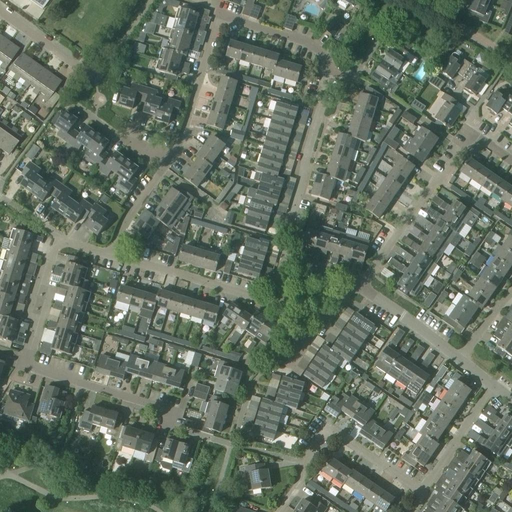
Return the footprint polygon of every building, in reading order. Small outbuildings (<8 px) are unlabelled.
[(29,0),(42,9),(49,0),(29,0)] [(249,17),(254,5),(253,5),(255,1),(253,0),(247,0),(245,8),(243,15),(249,17)] [(324,0),(319,6),(323,10),(331,2),(328,0),(324,0)] [(339,0),(337,3),(346,9),(349,3),(354,6),(357,0),(339,0)] [(488,4),(477,0),(472,0),(468,10),(474,12),(472,18),(487,24),(492,12),(486,10),(488,4)] [(249,17),(257,20),(261,8),(254,5),(249,17)] [(175,19),(206,28),(207,24),(197,21),(199,15),(208,18),(210,12),(195,7),(193,13),(178,9),(175,19)] [(288,15),(283,28),(292,31),(296,18),(288,15)] [(172,29),(193,35),(195,30),(204,32),(206,28),(175,19),(172,29)] [(343,26),(333,19),(325,30),(334,37),(343,26)] [(147,22),(146,24),(143,33),(146,34),(153,36),(156,25),(150,23),(147,22)] [(169,40),(199,49),(200,45),(191,42),(193,35),(172,29),(169,40)] [(0,55),(10,42),(0,35),(0,55)] [(166,50),(186,57),(188,50),(198,53),(199,49),(169,40),(166,50)] [(10,42),(0,55),(0,61),(2,63),(0,67),(5,70),(20,50),(10,42)] [(136,42),(133,50),(144,54),(146,46),(136,42)] [(227,57),(239,60),(243,46),(231,42),(227,57)] [(243,46),(239,60),(251,64),(255,49),(243,46)] [(383,61),(398,71),(403,65),(401,63),(403,59),(414,66),(418,60),(399,46),(394,53),(391,50),(383,61)] [(159,60),(189,69),(190,64),(181,62),(182,56),(186,57),(166,50),(162,49),(159,60)] [(255,49),(251,64),(263,67),(267,53),(255,49)] [(32,61),(22,53),(9,71),(15,75),(13,78),(18,81),(20,78),(32,61)] [(267,53),(263,67),(274,71),(273,76),(277,61),(279,56),(267,53)] [(462,77),(471,64),(465,60),(461,67),(457,64),(459,62),(460,59),(460,57),(456,54),(453,54),(452,57),(446,53),(442,60),(445,62),(440,69),(442,70),(441,72),(452,79),(457,73),(462,77)] [(159,60),(156,70),(165,73),(163,79),(177,83),(178,77),(180,78),(181,75),(184,73),(187,74),(189,69),(159,60)] [(20,78),(25,82),(23,85),(28,88),(30,85),(29,85),(42,68),(32,61),(20,78)] [(277,61),(273,76),(285,79),(289,64),(277,61)] [(383,61),(376,72),(383,77),(378,83),(391,91),(395,85),(391,82),(394,78),(398,81),(403,74),(398,71),(383,61)] [(301,68),(289,64),(285,79),(297,83),(301,68)] [(479,69),(471,64),(462,77),(469,82),(464,90),(468,93),(471,93),(472,93),(476,96),(486,81),(480,76),(478,79),(474,76),(479,69)] [(29,85),(30,85),(35,89),(33,92),(38,95),(40,92),(39,92),(51,75),(42,68),(29,85)] [(221,74),(234,78),(235,73),(222,70),(221,74)] [(445,83),(433,74),(428,82),(440,90),(445,83)] [(39,92),(40,92),(45,96),(42,99),(47,102),(62,82),(51,75),(39,92)] [(218,90),(234,94),(237,82),(222,78),(218,90)] [(145,88),(133,84),(131,91),(124,89),(119,105),(132,109),(135,100),(141,101),(145,88)] [(250,99),(255,101),(259,89),(252,87),(248,99),(250,99)] [(145,88),(141,101),(147,103),(144,113),(156,116),(155,120),(156,120),(162,100),(155,98),(157,92),(145,88)] [(358,104),(376,110),(379,100),(382,101),(384,97),(367,88),(365,95),(361,94),(358,104)] [(506,111),(511,102),(511,97),(510,96),(505,102),(502,99),(506,94),(499,89),(486,107),(497,115),(502,108),(506,111)] [(215,102),(230,106),(234,94),(218,90),(215,102)] [(435,119),(444,125),(446,127),(446,126),(450,129),(461,112),(455,108),(458,103),(445,94),(442,99),(447,102),(435,119)] [(255,101),(250,99),(247,111),(252,113),(255,101)] [(162,100),(156,120),(168,124),(171,115),(177,117),(181,103),(169,100),(167,106),(161,104),(162,100)] [(419,112),(423,106),(415,100),(410,106),(419,112)] [(211,113),(227,118),(230,106),(215,102),(211,113)] [(274,112),(296,118),(298,109),(277,103),(274,112)] [(354,115),(372,120),(376,110),(358,104),(354,115)] [(397,118),(402,112),(398,109),(394,116),(397,118)] [(247,111),(243,123),(248,124),(252,113),(247,111)] [(68,143),(76,132),(71,128),(78,120),(66,112),(56,126),(62,130),(58,136),(68,143)] [(272,120),(293,127),(296,118),(274,112),(272,120)] [(406,112),(402,117),(413,125),(417,120),(406,112)] [(211,113),(208,126),(223,130),(227,118),(211,113)] [(351,126),(369,131),(372,120),(354,115),(351,126)] [(397,118),(394,116),(389,122),(393,125),(397,118)] [(1,123),(2,124),(0,125),(0,146),(11,131),(11,130),(6,127),(8,124),(4,120),(1,123)] [(269,129),(291,135),(293,127),(272,120),(269,129)] [(248,124),(243,123),(241,131),(233,129),(230,137),(243,141),(248,124)] [(357,139),(357,140),(366,142),(369,131),(351,126),(348,136),(348,137),(357,139)] [(11,130),(11,131),(0,146),(0,148),(9,155),(22,138),(16,134),(18,130),(17,130),(13,127),(11,130)] [(88,149),(98,135),(87,127),(81,135),(76,132),(68,143),(62,151),(67,154),(73,146),(79,150),(83,145),(88,149)] [(384,137),(389,131),(385,128),(380,135),(384,137)] [(267,138),(288,144),(291,135),(269,129),(267,138)] [(430,151),(438,140),(422,129),(414,140),(430,151)] [(354,150),(357,140),(357,139),(348,137),(348,136),(348,137),(339,134),(336,144),(354,150)] [(98,169),(106,158),(105,157),(108,154),(103,151),(109,143),(98,135),(88,149),(93,153),(89,158),(100,166),(98,169)] [(384,137),(380,135),(376,142),(379,144),(384,137)] [(205,146),(218,156),(225,146),(212,136),(205,146)] [(399,145),(388,137),(384,143),(396,150),(399,145)] [(264,146),(285,153),(288,144),(267,138),(264,146)] [(430,151),(414,140),(406,152),(423,163),(430,151)] [(351,161),(354,150),(336,144),(333,155),(351,161)] [(34,145),(25,156),(32,161),(40,150),(34,145)] [(197,157),(199,158),(210,166),(218,156),(205,146),(197,157)] [(262,155),(283,161),(285,153),(264,146),(262,155)] [(377,157),(380,159),(386,148),(382,146),(377,157)] [(368,155),(373,157),(377,150),(372,148),(368,155)] [(118,175),(128,161),(116,153),(110,161),(106,158),(98,169),(108,176),(112,171),(118,175)] [(259,163),(280,170),(283,161),(262,155),(259,163)] [(351,161),(333,155),(330,166),(347,172),(351,161)] [(380,159),(377,157),(371,167),(375,170),(380,159)] [(192,168),(205,178),(212,167),(210,166),(199,158),(192,168)] [(408,178),(415,167),(401,158),(394,169),(408,178)] [(236,164),(230,159),(227,163),(234,168),(236,165),(236,164)] [(472,180),(481,167),(470,160),(461,173),(472,180)] [(138,169),(128,161),(118,175),(123,178),(119,184),(129,192),(137,180),(132,177),(138,169)] [(32,193),(42,179),(36,175),(40,170),(30,163),(22,174),(27,177),(21,186),(32,193)] [(263,174),(284,180),(278,178),(280,170),(259,163),(256,172),(263,174)] [(347,172),(330,166),(327,177),(336,179),(336,180),(344,182),(347,172)] [(365,178),(369,181),(375,170),(371,167),(365,178)] [(482,187),(491,174),(481,167),(472,180),(482,187)] [(192,168),(184,178),(197,188),(205,178),(192,168)] [(408,178),(394,169),(387,179),(401,188),(408,178)] [(284,180),(263,174),(261,183),(282,189),(284,180)] [(336,179),(327,177),(318,174),(315,184),(333,190),(336,180),(336,179)] [(492,194),(501,181),(491,174),(482,187),(492,194)] [(54,196),(62,185),(52,178),(47,184),(42,179),(32,193),(43,201),(49,193),(54,196)] [(359,189),(363,192),(369,181),(365,178),(359,189)] [(401,188),(387,179),(380,189),(394,198),(401,188)] [(222,191),(226,194),(234,184),(230,181),(222,191)] [(502,201),(511,188),(501,181),(492,194),(502,201)] [(282,189),(261,183),(258,191),(279,198),(282,189)] [(333,190),(315,184),(311,196),(329,201),(333,190)] [(64,216),(74,202),(68,198),(72,192),(62,185),(54,196),(59,200),(53,208),(64,216)] [(460,196),(463,192),(453,185),(450,189),(460,196)] [(511,207),(511,188),(502,201),(511,207)] [(181,209),(187,200),(190,202),(194,198),(183,190),(180,194),(172,189),(166,198),(181,209)] [(276,206),(279,198),(258,191),(250,189),(247,197),(253,199),(274,205),(276,206)] [(356,192),(354,196),(355,197),(353,200),(357,203),(363,192),(359,189),(357,193),(356,192)] [(394,198),(380,189),(373,199),(387,209),(394,198)] [(222,191),(215,201),(219,204),(226,194),(222,191)] [(463,192),(460,196),(471,203),(473,199),(463,192)] [(100,200),(105,204),(109,199),(104,195),(100,200)] [(181,209),(166,198),(159,207),(174,218),(181,209)] [(250,208),(271,214),(274,205),(253,199),(250,208)] [(387,209),(373,199),(366,210),(379,219),(387,209)] [(473,199),(471,203),(481,210),(484,206),(473,199)] [(94,208),(84,200),(79,206),(74,202),(64,216),(75,224),(81,215),(85,219),(86,218),(94,208)] [(327,207),(311,202),(309,209),(325,214),(327,207)] [(441,207),(448,212),(466,224),(473,214),(477,217),(480,214),(470,207),(468,211),(455,202),(452,207),(444,202),(441,207)] [(335,209),(339,211),(342,211),(346,213),(348,206),(336,203),(335,209)] [(94,208),(86,218),(88,216),(93,219),(87,227),(98,235),(108,222),(102,217),(106,212),(96,205),(94,208)] [(494,213),(484,206),(481,210),(491,217),(493,214),(494,213)] [(174,218),(159,207),(153,216),(160,222),(168,227),(174,218)] [(247,216),(269,223),(271,214),(250,208),(247,216)] [(153,216),(146,210),(139,219),(154,230),(160,222),(153,216)] [(503,221),(506,217),(496,210),(494,213),(493,214),(503,221)] [(466,224),(448,212),(445,218),(437,213),(434,218),(440,222),(458,233),(457,234),(459,235),(466,224)] [(247,216),(245,225),(266,231),(269,223),(247,216)] [(511,221),(506,217),(503,221),(511,227),(511,221)] [(147,240),(154,230),(139,219),(132,229),(136,232),(134,235),(140,239),(142,236),(147,240)] [(192,219),(191,224),(203,227),(204,223),(192,219)] [(458,233),(440,222),(436,227),(428,222),(425,227),(432,232),(450,244),(457,234),(458,235),(459,235),(457,234),(458,233)] [(204,223),(203,227),(215,231),(216,226),(204,223)] [(307,255),(312,256),(321,227),(309,223),(303,244),(310,246),(307,255)] [(216,226),(215,231),(226,234),(228,230),(216,226)] [(321,227),(312,256),(313,256),(316,248),(322,249),(319,258),(325,260),(333,230),(321,227)] [(31,246),(33,240),(42,243),(43,238),(13,229),(10,240),(31,246)] [(333,230),(325,260),(328,251),(334,253),(331,262),(337,263),(345,234),(333,230)] [(503,247),(511,253),(511,231),(508,236),(510,237),(503,247)] [(418,237),(425,242),(443,254),(450,244),(432,232),(429,237),(421,232),(418,237)] [(348,267),(357,238),(345,234),(337,263),(337,264),(340,255),(346,257),(343,265),(348,267)] [(492,239),(488,236),(484,242),(491,247),(494,241),(492,240),(492,239)] [(267,253),(270,245),(248,238),(246,247),(267,253)] [(357,238),(348,267),(349,267),(352,258),(358,260),(356,269),(361,271),(365,255),(367,249),(370,242),(357,238)] [(31,246),(10,240),(7,250),(37,259),(38,255),(29,252),(31,246)] [(420,254),(437,266),(438,266),(436,265),(443,254),(425,242),(422,248),(414,243),(411,248),(420,254)] [(473,242),(465,253),(469,256),(477,246),(473,242)] [(191,265),(196,250),(184,246),(179,261),(191,265)] [(243,256),(264,262),(267,253),(246,247),(243,256)] [(496,257),(511,268),(511,266),(511,253),(503,247),(496,257)] [(37,259),(7,250),(4,260),(25,266),(26,260),(36,263),(37,259)] [(203,268),(208,253),(196,250),(191,265),(203,268)] [(220,257),(208,253),(203,268),(215,272),(220,257)] [(405,259),(413,264),(430,276),(437,266),(420,254),(416,259),(408,254),(405,259)] [(85,280),(88,269),(79,267),(81,259),(69,256),(65,269),(56,267),(55,271),(85,280)] [(240,264),(262,271),(264,262),(243,256),(240,264)] [(511,268),(496,257),(489,268),(504,278),(511,268)] [(25,266),(4,260),(1,271),(31,280),(32,276),(23,273),(25,266)] [(453,262),(448,270),(452,273),(457,264),(453,262)] [(262,271),(240,264),(238,273),(259,280),(262,271)] [(405,275),(423,287),(430,276),(413,264),(409,270),(401,265),(398,270),(405,275)] [(504,278),(489,268),(482,278),(497,288),(504,278)] [(31,280),(1,271),(0,274),(0,281),(18,287),(20,281),(29,284),(31,280)] [(85,280),(55,271),(54,275),(63,278),(61,284),(91,293),(82,290),(85,280)] [(272,274),(264,271),(261,280),(270,283),(272,274)] [(423,287),(405,275),(402,280),(394,275),(391,280),(396,284),(394,287),(407,296),(409,292),(416,297),(423,287)] [(497,288),(482,278),(474,288),(490,299),(493,294),(494,295),(497,291),(496,290),(497,288)] [(18,287),(0,281),(0,292),(25,300),(26,296),(17,294),(18,287)] [(439,293),(444,284),(439,281),(434,291),(439,293)] [(91,293),(61,284),(60,288),(69,291),(68,297),(88,304),(91,293)] [(130,305),(134,290),(122,286),(115,308),(128,312),(130,305)] [(467,299),(479,307),(479,308),(482,310),(490,299),(474,288),(467,299)] [(142,309),(146,294),(134,290),(130,305),(142,309)] [(146,294),(142,309),(154,313),(155,306),(156,306),(160,291),(160,290),(158,297),(146,294)] [(160,291),(156,306),(167,310),(172,294),(160,291)] [(25,300),(0,292),(0,304),(12,308),(14,302),(23,305),(25,300)] [(431,293),(427,298),(433,301),(436,296),(431,293)] [(172,294),(167,310),(179,313),(184,298),(172,294)] [(88,304),(68,297),(66,303),(56,301),(55,304),(85,314),(88,304)] [(472,317),(479,308),(479,307),(467,299),(464,297),(457,307),(472,317)] [(191,317),(196,301),(184,298),(179,313),(191,317)] [(203,320),(208,305),(196,301),(191,317),(203,320)] [(243,311),(237,307),(239,305),(234,301),(232,304),(231,305),(225,303),(221,314),(224,316),(228,320),(224,326),(230,330),(234,323),(235,324),(243,311)] [(12,308),(0,304),(0,315),(19,321),(20,317),(10,314),(12,308)] [(85,314),(55,304),(54,309),(63,312),(61,318),(82,324),(85,314)] [(220,308),(208,305),(203,320),(215,324),(220,308)] [(355,312),(348,307),(345,311),(352,316),(355,312)] [(457,307),(449,318),(446,315),(443,320),(455,329),(458,324),(464,329),(472,317),(457,307)] [(253,318),(248,314),(250,311),(245,308),(243,311),(235,324),(239,327),(236,332),(241,335),(245,330),(245,331),(249,325),(253,318)] [(255,338),(268,320),(262,316),(264,313),(259,310),(257,312),(253,318),(249,325),(245,331),(255,338)] [(370,333),(375,326),(357,313),(352,321),(370,333)] [(19,321),(0,315),(0,326),(25,334),(26,330),(17,328),(19,321)] [(270,317),(268,320),(255,338),(256,338),(260,332),(270,339),(279,327),(272,323),(274,320),(270,317)] [(82,324),(61,318),(59,324),(50,321),(49,326),(79,335),(82,324)] [(344,327),(347,323),(340,318),(337,322),(344,327)] [(370,333),(352,321),(346,328),(365,341),(370,333)] [(344,327),(337,322),(335,326),(342,331),(344,327)] [(25,334),(0,326),(0,344),(11,348),(14,336),(23,339),(25,334)] [(79,335),(49,326),(47,330),(57,332),(55,339),(75,345),(79,335)] [(121,335),(122,331),(110,327),(109,332),(121,335)] [(365,341),(346,328),(341,336),(360,348),(365,341)] [(496,332),(511,342),(511,329),(510,329),(507,334),(499,328),(496,332)] [(160,333),(148,330),(147,334),(159,338),(160,333)] [(133,339),(134,334),(122,331),(121,335),(133,339)] [(511,342),(496,332),(493,336),(502,342),(494,352),(503,358),(507,353),(511,356),(511,342)] [(160,333),(159,338),(171,341),(172,337),(160,333)] [(327,337),(334,342),(337,338),(330,333),(327,337)] [(336,343),(355,356),(360,348),(341,336),(336,343)] [(172,337),(171,341),(183,345),(184,340),(172,337)] [(327,337),(325,340),(332,345),(334,342),(327,337)] [(75,345),(55,339),(53,345),(44,342),(41,352),(51,355),(53,349),(72,355),(75,345)] [(184,340),(183,345),(195,348),(196,344),(184,340)] [(385,373),(397,355),(392,352),(398,344),(393,340),(387,348),(375,366),(385,373)] [(256,344),(253,342),(251,345),(246,352),(249,355),(256,344)] [(336,343),(331,350),(331,351),(343,359),(349,363),(355,356),(336,343)] [(318,352),(320,348),(313,344),(311,347),(318,352)] [(215,354),(216,351),(204,346),(202,350),(215,354)] [(338,366),(343,359),(331,351),(331,350),(325,346),(320,354),(338,366)] [(318,352),(311,347),(308,351),(315,356),(318,352)] [(395,380),(407,362),(403,359),(408,351),(403,347),(398,355),(397,355),(385,373),(395,380)] [(228,355),(228,354),(229,351),(221,349),(220,352),(216,351),(215,354),(227,358),(228,355)] [(202,355),(195,353),(191,366),(198,368),(202,355)] [(338,366),(320,354),(314,361),(333,373),(338,366)] [(406,387),(418,369),(413,366),(419,358),(414,354),(408,362),(407,362),(395,380),(406,387)] [(96,373),(110,377),(115,359),(102,355),(96,373)] [(128,363),(129,364),(126,373),(139,377),(144,359),(131,355),(128,363)] [(115,359),(110,377),(123,381),(126,373),(129,364),(128,363),(115,359)] [(144,359),(139,377),(152,381),(158,363),(144,359)] [(307,367),(310,363),(303,359),(300,362),(307,367)] [(219,379),(239,385),(242,373),(229,369),(230,364),(221,361),(216,378),(219,379)] [(333,373),(314,361),(309,368),(328,381),(333,373)] [(418,369),(406,387),(417,395),(430,377),(424,373),(429,365),(424,361),(418,369)] [(307,367),(300,362),(298,366),(305,371),(307,367)] [(158,363),(152,381),(166,385),(171,368),(158,363)] [(433,381),(437,384),(441,378),(442,379),(448,369),(443,366),(433,381)] [(171,368),(166,385),(179,389),(185,372),(171,368)] [(328,381),(309,368),(304,376),(322,389),(328,381)] [(351,371),(349,375),(356,379),(358,376),(351,371)] [(449,392),(464,402),(472,391),(465,387),(468,382),(469,382),(457,373),(452,379),(452,380),(453,379),(456,381),(449,392)] [(281,386),(302,392),(305,384),(284,377),(281,386)] [(213,396),(223,399),(224,393),(235,396),(239,385),(219,379),(214,396),(213,396)] [(374,387),(368,383),(365,386),(372,391),(374,387)] [(208,395),(210,388),(197,385),(195,391),(208,395)] [(47,386),(39,412),(60,419),(65,403),(56,401),(59,390),(47,386)] [(278,395),(300,401),(302,392),(281,386),(278,395)] [(374,387),(372,391),(379,395),(382,392),(374,387)] [(12,391),(5,414),(29,421),(33,405),(27,404),(30,396),(12,391)] [(208,395),(195,391),(193,398),(206,402),(208,395)] [(418,401),(423,404),(427,407),(431,402),(426,399),(430,394),(426,391),(423,394),(418,401)] [(464,402),(449,392),(442,402),(457,413),(464,402)] [(342,411),(341,411),(347,403),(350,398),(344,394),(340,399),(335,395),(325,410),(337,419),(342,411)] [(278,395),(276,403),(285,406),(284,406),(297,410),(300,401),(278,395)] [(209,416),(225,420),(229,407),(221,404),(223,399),(213,396),(211,402),(213,403),(209,416)] [(341,411),(342,411),(353,419),(363,404),(351,396),(350,398),(347,403),(341,411)] [(282,415),(284,406),(285,406),(276,403),(274,403),(263,399),(261,408),(282,415)] [(434,412),(450,423),(457,413),(442,402),(434,412)] [(397,403),(395,406),(402,411),(405,408),(397,403)] [(363,404),(353,419),(364,427),(363,426),(369,419),(368,418),(373,411),(363,404)] [(93,424),(101,427),(106,410),(105,410),(105,408),(100,407),(100,408),(93,407),(91,414),(85,412),(85,411),(80,427),(85,429),(84,431),(90,432),(90,430),(91,431),(93,424)] [(258,417),(279,423),(282,415),(261,408),(258,417)] [(106,410),(101,427),(106,428),(105,433),(106,434),(117,438),(121,422),(116,421),(118,414),(117,414),(117,412),(112,410),(111,412),(106,410)] [(371,442),(381,427),(370,419),(375,412),(373,411),(368,418),(369,419),(363,426),(364,427),(359,434),(371,442)] [(427,423),(443,433),(450,423),(434,412),(427,423)] [(511,435),(511,418),(508,416),(507,415),(502,422),(499,420),(500,419),(495,415),(491,421),(499,426),(511,435)] [(225,420),(209,416),(206,428),(205,427),(203,429),(202,431),(202,432),(214,436),(215,431),(221,433),(225,420)] [(411,419),(406,416),(403,421),(407,425),(411,419)] [(255,425),(277,432),(279,423),(258,417),(255,425)] [(184,427),(197,431),(199,424),(186,420),(184,427)] [(420,433),(436,444),(436,443),(443,433),(427,423),(420,433)] [(511,445),(511,435),(499,426),(496,431),(485,424),(481,429),(485,432),(510,449),(511,445)] [(255,425),(253,434),(274,440),(277,432),(255,425)] [(123,447),(135,450),(141,431),(128,427),(124,440),(117,438),(114,450),(121,452),(123,447)] [(371,442),(383,450),(393,435),(381,427),(371,442)] [(398,433),(402,436),(406,431),(402,428),(398,433)] [(141,431),(135,450),(146,454),(144,460),(152,463),(156,450),(151,448),(154,435),(141,431)] [(510,449),(485,432),(492,437),(489,441),(480,436),(477,441),(497,455),(503,459),(510,449)] [(439,446),(436,443),(436,444),(420,433),(420,434),(423,436),(416,446),(432,456),(439,446)] [(164,468),(171,470),(179,443),(168,439),(164,451),(159,449),(155,461),(163,463),(164,468)] [(179,443),(171,470),(172,470),(172,469),(174,462),(185,465),(184,469),(190,471),(194,459),(188,458),(191,446),(179,443)] [(42,451),(51,454),(53,447),(44,444),(42,451)] [(432,456),(416,446),(409,456),(406,454),(403,459),(415,468),(418,463),(424,467),(432,456)] [(459,455),(485,472),(491,463),(492,463),(490,462),(474,451),(470,456),(462,450),(459,455)] [(462,469),(479,481),(485,472),(459,455),(457,458),(465,464),(462,469)] [(333,478),(342,465),(331,458),(322,471),(333,478)] [(266,465),(246,467),(247,475),(251,475),(253,484),(248,484),(249,491),(271,487),(269,471),(266,471),(266,465)] [(342,465),(333,478),(344,486),(345,484),(352,472),(342,465)] [(462,469),(458,474),(450,468),(447,472),(473,490),(479,481),(462,469)] [(352,472),(345,484),(355,491),(364,478),(353,470),(352,472)] [(473,490),(447,472),(445,476),(453,482),(449,487),(467,499),(473,490)] [(365,498),(374,485),(364,478),(355,491),(365,498)] [(325,490),(319,485),(316,489),(323,494),(325,490)] [(375,505),(384,492),(374,485),(365,498),(375,505)] [(467,499),(449,487),(446,492),(438,486),(435,490),(461,508),(467,499)] [(341,487),(338,496),(344,498),(347,489),(341,487)] [(325,490),(323,494),(333,501),(336,497),(330,493),(325,490)] [(461,508),(435,490),(438,493),(436,496),(444,502),(440,507),(446,511),(462,511),(464,510),(460,508),(461,508)] [(395,499),(384,492),(375,505),(385,511),(392,511),(396,507),(391,504),(395,499)] [(303,499),(295,511),(296,511),(324,511),(327,509),(326,508),(330,503),(318,495),(315,500),(316,501),(313,506),(303,499)] [(336,497),(333,501),(343,508),(346,504),(336,497)] [(479,511),(481,509),(483,506),(478,503),(474,509),(479,511)]
